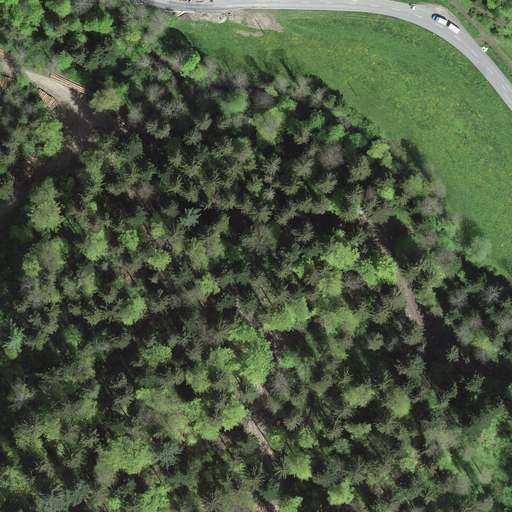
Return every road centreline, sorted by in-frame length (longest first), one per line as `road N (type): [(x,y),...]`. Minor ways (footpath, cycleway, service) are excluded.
road 1 (track): [(84,119),(130,136),(213,205),(250,222),(388,230),(424,344),(454,363),(511,377)]
road 2 (track): [(76,141),(112,170),(164,258),(229,295),(264,335),(255,428),(272,463),(269,511)]
road 3 (secondary): [(511,98),(466,44),(416,15),(363,3),(208,0)]
road 4 (track): [(0,66),(63,86),(84,119),(65,155),(0,209)]
